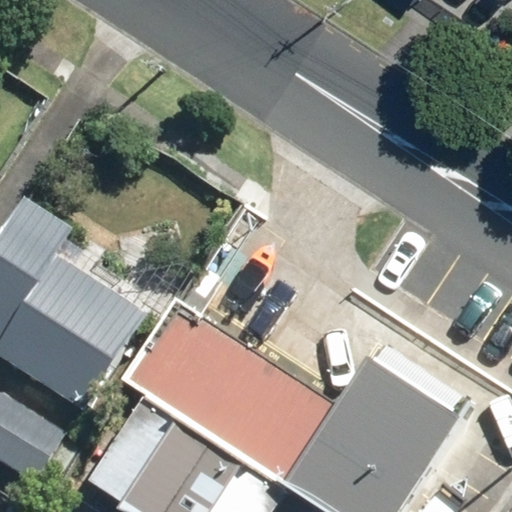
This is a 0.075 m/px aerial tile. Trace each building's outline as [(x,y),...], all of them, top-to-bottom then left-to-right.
[(22,225),(0,259),(0,348),(104,412),(165,313),(22,225)] [(310,492),(365,408),(195,298),(140,382),(164,397),(310,492)] [(396,361),(365,408),(310,492),(341,511),(425,511),(486,419),(396,361)] [(0,411),(0,454),(50,485),(83,431),(14,389),(0,411)] [(164,397),(109,481),(156,511),(297,511),(310,492),(164,397)]
